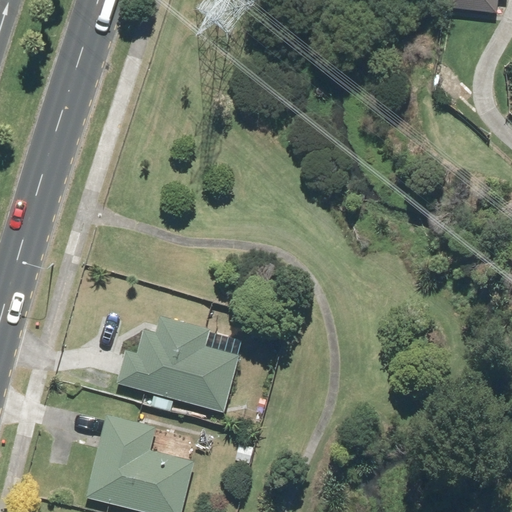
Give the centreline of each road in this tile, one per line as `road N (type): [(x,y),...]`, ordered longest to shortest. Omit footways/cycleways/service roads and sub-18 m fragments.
road 1 (primary): [(100,0),(0,332)]
road 2 (unknown): [(511,129),(492,101),(492,74),(511,16)]
